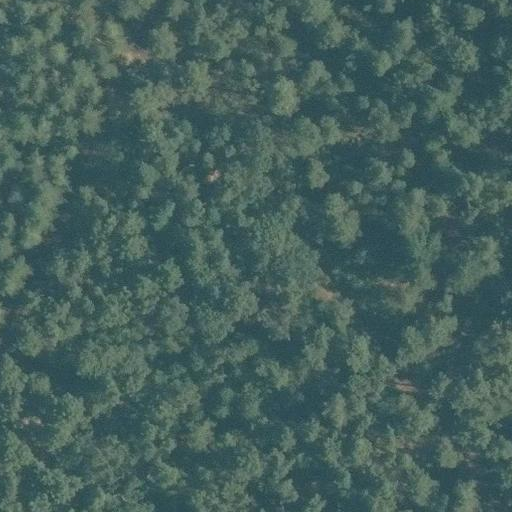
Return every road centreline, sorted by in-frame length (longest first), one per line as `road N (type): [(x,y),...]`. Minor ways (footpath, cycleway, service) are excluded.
road 1 (track): [(82,0),(495,511)]
road 2 (track): [(147,0),(0,319)]
road 3 (track): [(373,511),(511,217)]
